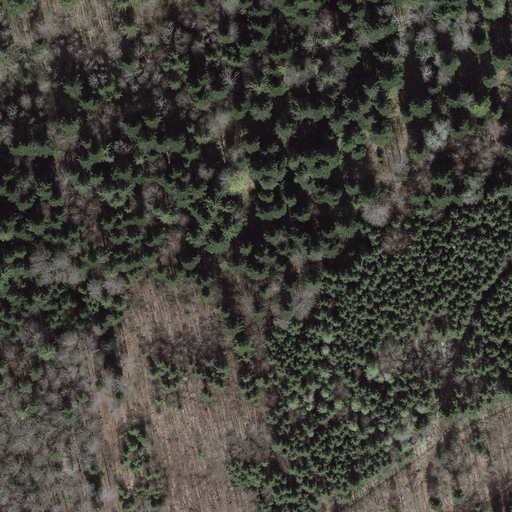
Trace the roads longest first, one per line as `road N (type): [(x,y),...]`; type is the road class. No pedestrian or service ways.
road 1 (track): [(343,511),(443,433),(511,400)]
road 2 (track): [(511,259),(464,317),(443,433)]
